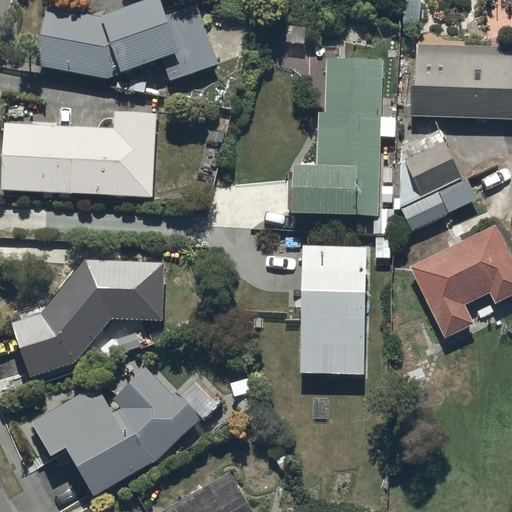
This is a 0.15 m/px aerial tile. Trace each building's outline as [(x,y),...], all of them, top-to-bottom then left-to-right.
[(145,0),(99,17),(45,6),(34,65),(105,79),(176,54),(178,59),(162,65),(169,83),(219,65),(196,3),(165,14),(160,0),(145,0)] [(242,0),(241,0),(211,0),(210,13),(239,18),(242,0)] [(422,0),(406,0),(403,27),(420,28),(422,0)] [(511,46),(416,44),(415,88),(412,88),(411,116),(511,118),(511,46)] [(382,60),(326,58),(325,111),(318,111),(317,165),(292,164),(290,211),(378,214),(380,136),(396,137),(396,117),(381,117),(382,60)] [(113,128),(4,123),(1,189),(152,196),(157,114),(114,111),(113,128)] [(400,208),(460,178),(443,141),(400,161),(400,208)] [(391,169),(382,168),(382,182),(391,182),(391,169)] [(477,199),(467,179),(440,193),(449,212),(477,199)] [(393,187),(382,186),(381,203),(392,203),(393,187)] [(449,215),(438,193),(438,192),(402,209),(412,232),(446,216),(449,215)] [(394,210),(380,209),(380,219),(373,219),(373,233),(393,234),(394,210)] [(511,295),(511,259),(494,224),(410,267),(446,338),(474,324),(464,305),(489,292),(495,304),(511,295)] [(363,248),(300,247),(298,373),(361,374),(363,248)] [(38,313),(10,323),(27,378),(74,363),(110,320),(162,321),(164,263),(85,259),(38,313)] [(139,346),(134,334),(117,341),(122,353),(139,346)] [(94,386),(29,421),(48,456),(63,447),(90,497),(155,462),(200,418),(174,392),(171,394),(145,368),(111,401),(118,409),(109,414),(94,386)] [(247,378),(228,384),(232,397),(251,392),(247,378)] [(334,398),(319,396),(317,417),(331,419),(334,398)] [(250,398),(236,403),(239,413),(254,408),(250,398)] [(251,511),(230,474),(160,511),(251,511)]
